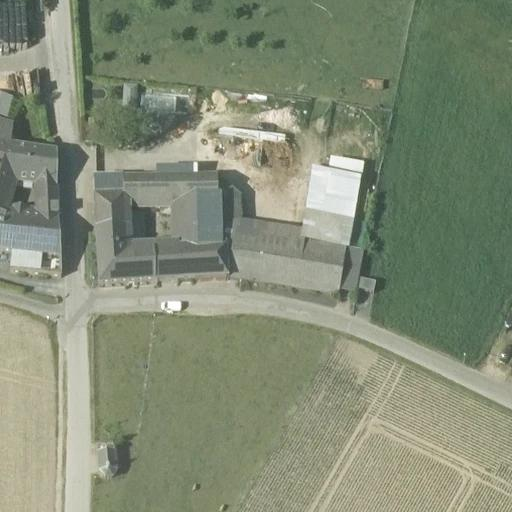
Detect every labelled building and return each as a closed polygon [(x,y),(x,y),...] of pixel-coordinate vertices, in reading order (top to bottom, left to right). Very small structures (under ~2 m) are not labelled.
[(0,94),(0,115),(8,117),(10,95),(0,94)] [(12,127),(0,123),(0,146),(9,148),(12,127)] [(0,146),(0,216),(4,218),(6,218),(7,214),(15,183),(8,182),(12,148),(9,148),(0,146)] [(55,155),(12,148),(8,182),(15,183),(37,187),(55,191),(55,155)] [(360,182),(311,173),(310,176),(309,182),(298,244),(303,245),(344,252),(348,253),(360,182)] [(217,177),(158,180),(159,207),(174,206),(176,252),(220,250),(220,237),(217,177)] [(144,180),(93,183),(96,235),(125,233),(123,208),(145,208),(144,180)] [(158,180),(144,180),(145,208),(159,207),(158,180)] [(55,191),(37,187),(37,205),(56,205),(55,191)] [(56,205),(37,205),(37,219),(7,214),(6,218),(4,218),(1,254),(13,255),(59,261),(56,205)] [(160,252),(126,254),(125,233),(96,235),(99,290),(162,286),(160,252)] [(176,252),(160,252),(162,286),(227,283),(226,243),(225,236),(220,237),(220,250),(176,252)] [(301,255),(226,243),(227,282),(337,299),(338,294),(344,252),(303,245),(301,255)] [(348,253),(344,252),(338,294),(355,297),(363,255),(348,253)] [(59,261),(13,255),(11,273),(60,279),(59,261)] [(373,297),(375,287),(359,284),(357,294),(373,297)] [(115,454),(97,454),(98,478),(104,484),(111,483),(116,478),(115,454)]
